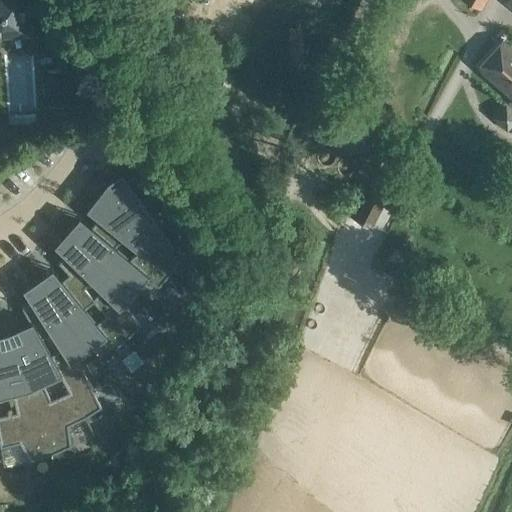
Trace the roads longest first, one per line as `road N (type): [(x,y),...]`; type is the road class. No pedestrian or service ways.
road 1 (track): [(137,511),(292,178),(385,292),(511,356)]
road 2 (unclassified): [(0,236),(74,178),(148,0)]
road 3 (track): [(292,178),(367,0)]
